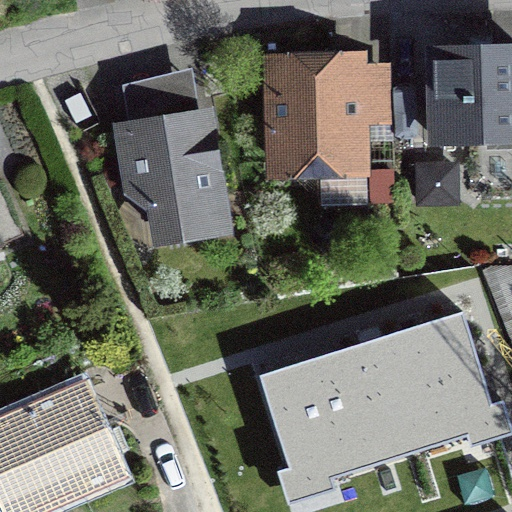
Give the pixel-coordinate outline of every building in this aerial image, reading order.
[(511,55),(434,56),(435,148),(511,146),(511,55)] [(277,160),(357,159),(356,64),(276,65),(277,160)] [(76,125),(93,117),(82,93),(65,101),(76,125)] [(164,234),(218,227),(200,117),(129,128),(136,187),(161,203),(164,234)] [(0,252),(33,238),(7,180),(0,183),(0,252)] [(372,342),(261,376),(290,470),(324,459),(329,477),(469,434),(463,416),(491,408),(462,314),(372,342)] [(54,511),(127,480),(85,384),(0,421),(0,504),(3,511),(54,511)]
